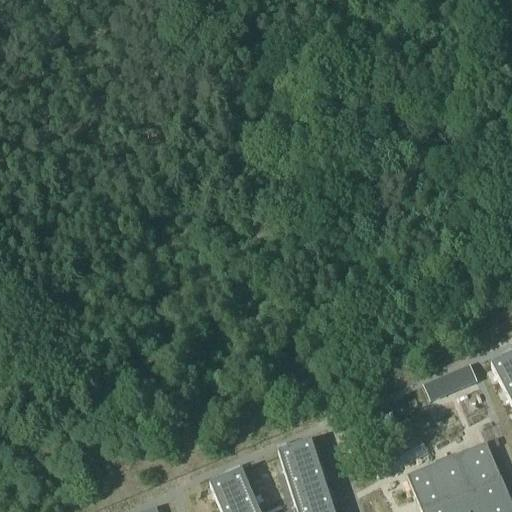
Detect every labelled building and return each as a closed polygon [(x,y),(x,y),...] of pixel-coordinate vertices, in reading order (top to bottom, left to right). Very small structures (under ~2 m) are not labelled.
[(511,359),(491,371),(511,411),(511,359)] [(469,370),(422,389),(430,406),(476,387),(469,370)] [(391,418),(355,434),(359,443),(395,428),(391,418)] [(257,511),(242,476),(209,490),(218,511),(332,511),(311,447),(278,457),(294,511),(257,511)] [(436,469),(406,482),(419,511),(511,511),(511,510),(501,484),(486,449),(456,461),(456,462),(436,470),(436,469)]
